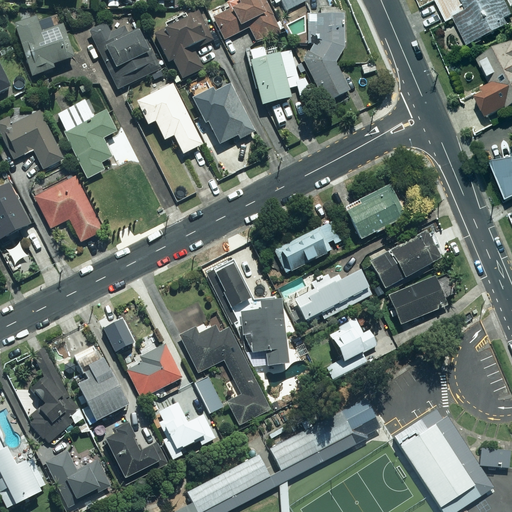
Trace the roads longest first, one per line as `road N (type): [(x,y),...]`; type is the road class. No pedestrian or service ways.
road 1 (residential): [(429,115),(0,332)]
road 2 (secondary): [(429,115),(511,314)]
road 3 (secondary): [(381,0),(429,115)]
